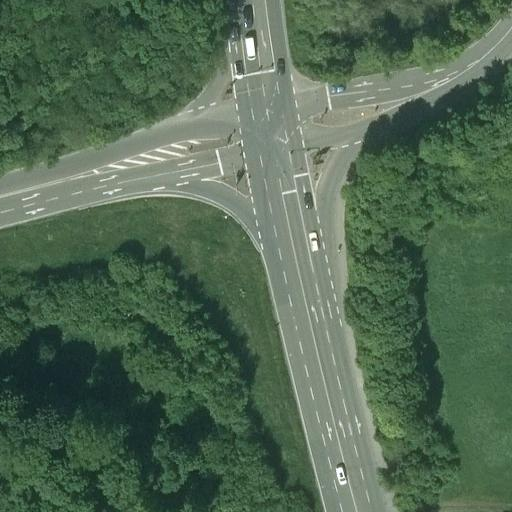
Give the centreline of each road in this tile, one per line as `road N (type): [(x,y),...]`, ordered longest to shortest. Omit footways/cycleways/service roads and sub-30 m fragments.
road 1 (primary): [(356,511),(297,259)]
road 2 (motorway): [(189,129),(0,186)]
road 3 (motorway): [(0,214),(166,175)]
road 4 (tertiary): [(429,90),(270,119)]
road 5 (motorway): [(166,175),(231,192),(297,259)]
road 6 (tertiary): [(297,259),(321,176),(356,132)]
road 7 (motorway): [(255,17),(221,94),(189,129)]
